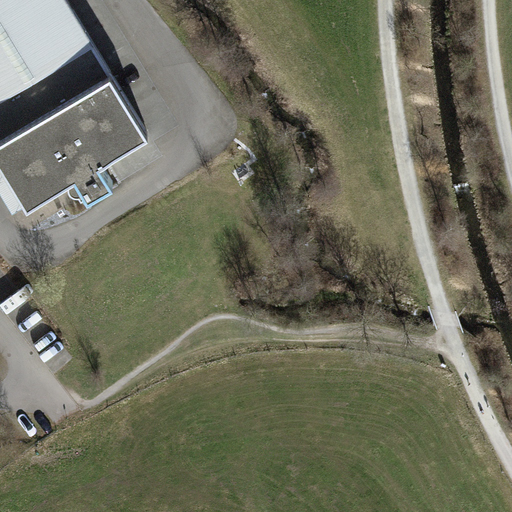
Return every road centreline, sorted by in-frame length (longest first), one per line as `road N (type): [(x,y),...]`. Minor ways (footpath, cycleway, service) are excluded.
road 1 (track): [(386,0),(418,232),(450,334),(511,463)]
road 2 (track): [(511,161),(488,0)]
